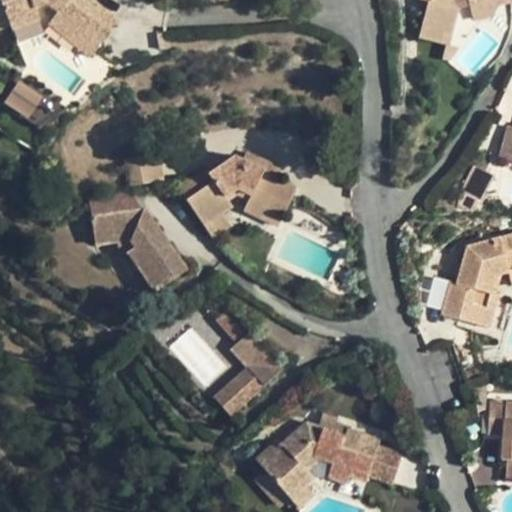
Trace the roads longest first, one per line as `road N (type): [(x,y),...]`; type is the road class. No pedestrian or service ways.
road 1 (residential): [(472,511),(432,437),(368,11),(360,0)]
road 2 (unknown): [(419,353),(367,347),(305,318),(256,284),(212,237)]
road 3 (unknown): [(399,219),(422,206),(475,148),(511,85)]
